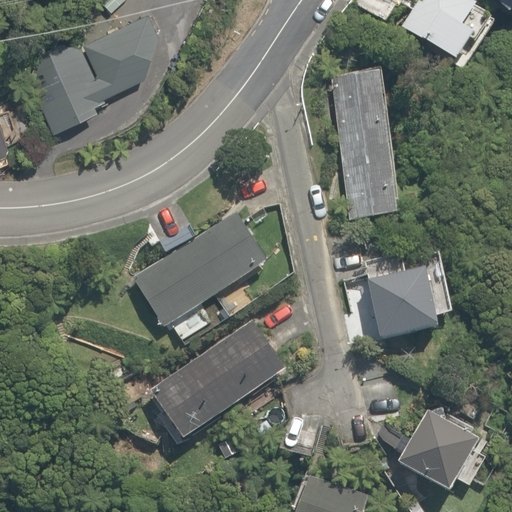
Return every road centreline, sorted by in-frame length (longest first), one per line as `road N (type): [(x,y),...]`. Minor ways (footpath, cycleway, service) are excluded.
road 1 (residential): [(344,412),(262,60)]
road 2 (residential): [(262,60),(164,159),(102,191),(0,198)]
